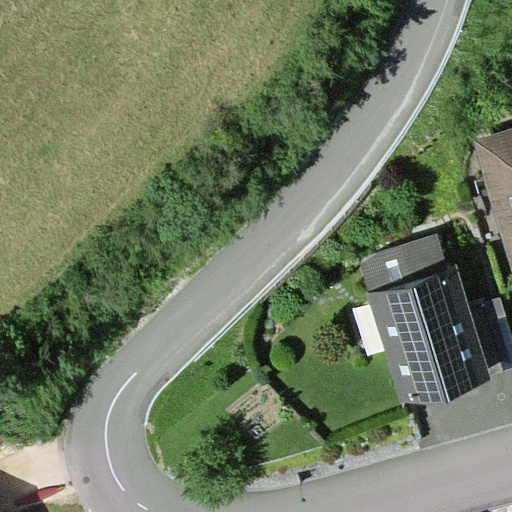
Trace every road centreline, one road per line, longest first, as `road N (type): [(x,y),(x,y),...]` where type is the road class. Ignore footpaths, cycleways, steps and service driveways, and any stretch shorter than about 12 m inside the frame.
road 1 (tertiary): [(434,0),(386,92),(321,179),(108,404),(115,479),(147,511)]
road 2 (tertiary): [(321,511),(511,460)]
